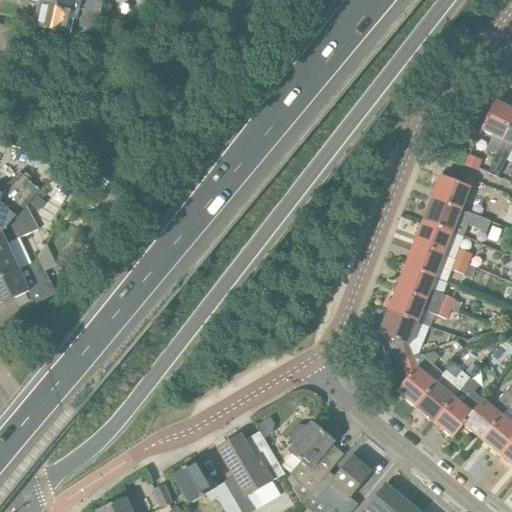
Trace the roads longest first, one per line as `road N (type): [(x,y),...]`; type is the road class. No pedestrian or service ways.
road 1 (motorway): [(4,493),(44,481),(112,425),(446,0)]
road 2 (motorway): [(0,454),(369,0)]
road 3 (residential): [(311,361),(338,330),(414,131),(474,45)]
road 4 (residential): [(476,511),(311,361)]
road 5 (residential): [(129,458),(311,361)]
